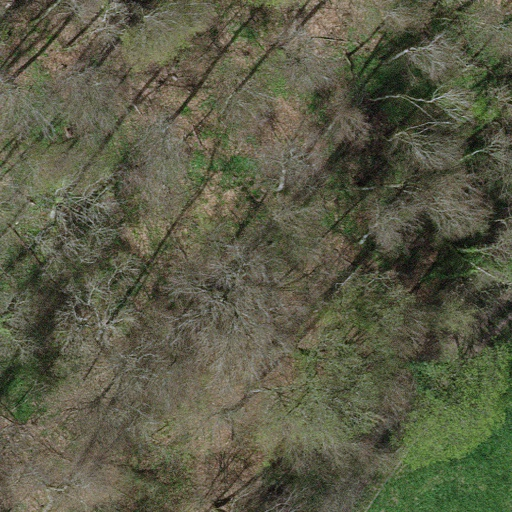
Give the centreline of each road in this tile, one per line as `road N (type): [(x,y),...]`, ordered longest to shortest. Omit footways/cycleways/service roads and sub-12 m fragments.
road 1 (track): [(320,511),(361,455),(511,295)]
road 2 (track): [(511,217),(361,455)]
